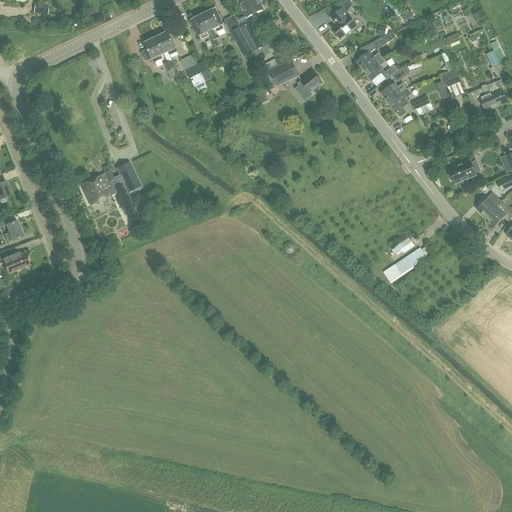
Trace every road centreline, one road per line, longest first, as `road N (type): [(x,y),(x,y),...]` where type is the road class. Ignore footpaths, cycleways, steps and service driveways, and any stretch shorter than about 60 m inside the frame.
road 1 (tertiary): [(3,311),(65,285),(78,262),(16,80)]
road 2 (residential): [(411,165),(284,0)]
road 3 (tertiary): [(16,80),(168,0)]
road 4 (residential): [(0,109),(58,259)]
road 5 (residential): [(511,266),(471,238),(411,165)]
